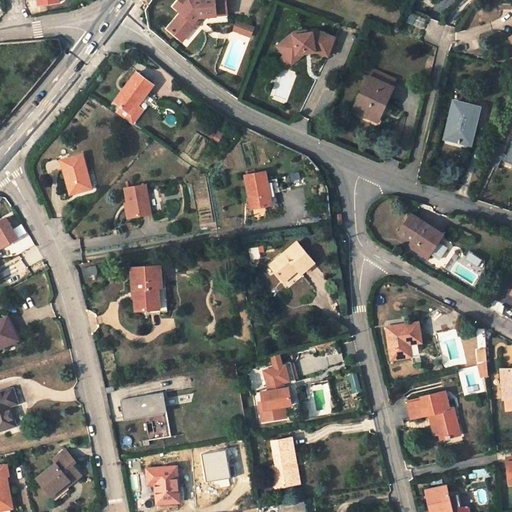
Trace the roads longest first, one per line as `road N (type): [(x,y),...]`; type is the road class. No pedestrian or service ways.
road 1 (residential): [(0,163),(53,254),(73,312),(117,511)]
road 2 (tertiary): [(116,16),(223,104),(359,168)]
road 3 (residential): [(404,511),(358,312),(363,248)]
road 4 (unclassified): [(511,331),(363,248)]
road 5 (tertiary): [(359,168),(511,226)]
road 6 (secondary): [(0,159),(98,39)]
